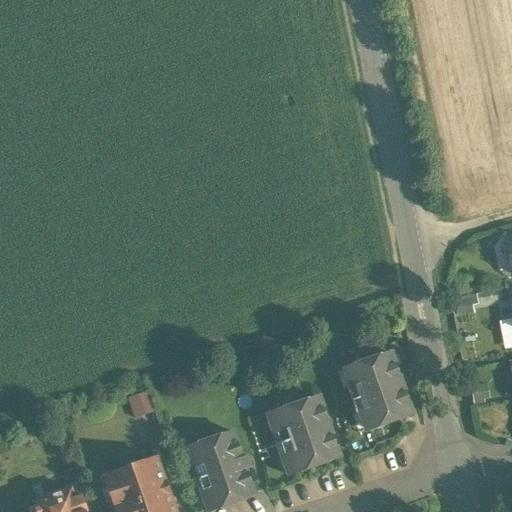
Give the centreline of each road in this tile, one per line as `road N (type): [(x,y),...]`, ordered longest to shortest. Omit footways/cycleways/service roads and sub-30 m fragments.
road 1 (unclassified): [(417,286),(360,0)]
road 2 (residential): [(459,483),(417,286)]
